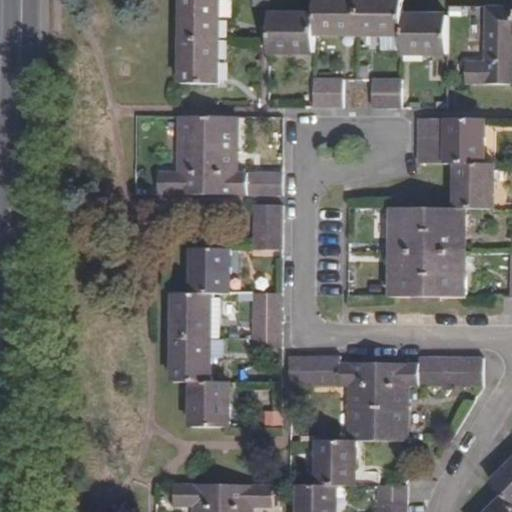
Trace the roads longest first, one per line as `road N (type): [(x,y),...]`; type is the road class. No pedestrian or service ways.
road 1 (residential): [(302,187),(300,336),(511,341)]
road 2 (residential): [(302,187),(394,154),(393,131),(302,131)]
road 3 (residential): [(511,386),(440,511)]
